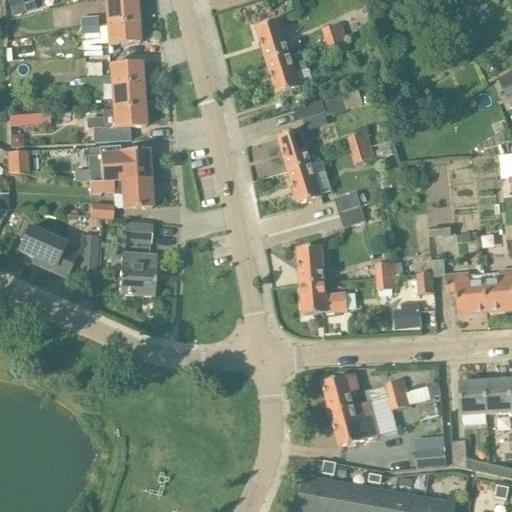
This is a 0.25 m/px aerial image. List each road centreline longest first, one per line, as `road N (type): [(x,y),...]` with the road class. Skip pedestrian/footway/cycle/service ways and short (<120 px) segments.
road 1 (residential): [(268,361),(180,0)]
road 2 (residential): [(268,361),(198,362),(145,351),(0,285)]
road 3 (residential): [(511,344),(268,361)]
road 4 (residential): [(245,511),(271,447),(268,361)]
